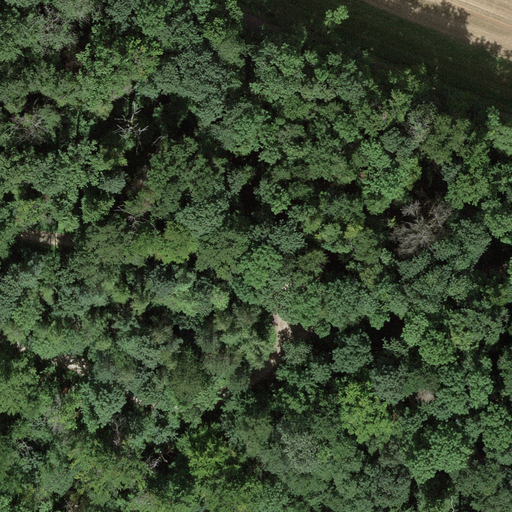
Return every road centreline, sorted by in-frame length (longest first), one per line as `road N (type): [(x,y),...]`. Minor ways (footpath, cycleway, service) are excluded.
road 1 (track): [(511,274),(278,297),(285,336),(277,357),(205,405),(158,404),(77,359),(0,338)]
road 2 (unclassified): [(511,121),(455,116),(192,0)]
road 3 (track): [(278,297),(253,270),(197,247),(60,240),(0,228)]
road 4 (track): [(253,379),(414,398),(511,435)]
road 5 (unknown): [(337,291),(409,95)]
